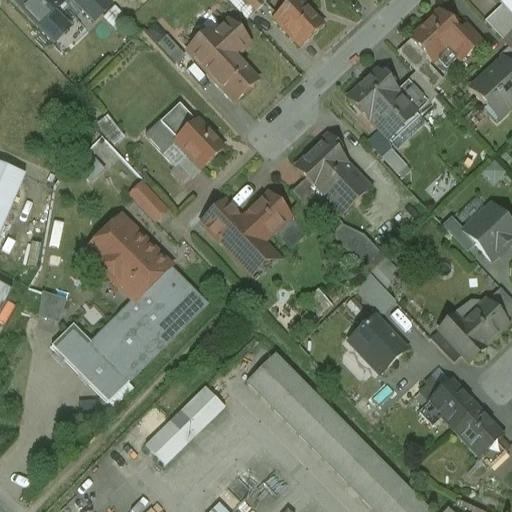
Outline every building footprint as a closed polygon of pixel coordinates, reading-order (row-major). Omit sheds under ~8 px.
[(9,0),(9,1),(38,32),(66,4),(61,0),(9,0)] [(102,15),(87,0),(69,0),(68,1),(92,25),(102,15)] [(264,5),(259,0),(239,0),(254,15),(264,5)] [(300,4),(296,0),(295,0),(289,6),(273,22),(300,50),(323,28),(300,4)] [(511,33),(511,18),(502,7),(484,24),(502,43),(511,33)] [(465,30),(458,37),(438,15),(410,42),(432,65),(447,51),(459,64),(479,45),(465,30)] [(227,24),(190,58),(207,77),(231,55),(232,56),(246,43),(227,24)] [(511,53),(508,49),(498,59),(501,63),(502,62),(511,72),(511,53)] [(231,55),(207,77),(234,105),(257,83),(232,56),(231,55)] [(511,72),(502,62),(501,63),(470,92),(486,109),(494,101),(506,114),(511,108),(511,72)] [(394,94),(376,74),(347,101),(387,143),(401,131),(395,125),(409,113),(410,111),(394,94)] [(437,98),(415,75),(394,94),(410,111),(409,113),(415,119),(437,98)] [(470,105),(454,88),(439,101),(455,119),(470,105)] [(196,124),(179,106),(145,138),(163,157),(175,146),(186,158),(200,173),(223,151),(197,123),(196,124)] [(406,178),(414,169),(379,137),(371,145),(406,178)] [(323,145),(296,171),(306,182),(340,219),(352,208),(342,198),(359,182),(335,157),(340,153),(326,138),(321,143),(323,145)] [(369,173),(381,162),(359,138),(347,149),(369,173)] [(200,173),(186,158),(177,167),(191,181),(200,173)] [(0,237),(25,180),(0,168),(0,237)] [(340,219),(306,182),(291,195),(300,204),(318,224),(331,238),(342,228),(337,222),(340,219)] [(166,214),(141,188),(131,198),(155,224),(166,214)] [(286,218),(267,198),(241,223),(240,224),(261,247),(262,246),(288,221),(289,220),(286,218)] [(318,224),(300,204),(286,218),(289,220),(288,221),(304,238),(318,224)] [(224,205),(201,227),(211,237),(232,217),(224,208),(226,206),(224,205)] [(261,247),(240,224),(241,223),(226,206),(224,208),(232,217),(211,237),(220,246),(221,245),(226,251),(225,252),(245,273),(268,251),(262,246),(261,247)] [(511,242),(511,231),(491,209),(463,235),(490,264),(511,242)] [(132,302),(167,269),(123,221),(87,255),(132,302)] [(451,221),(442,229),(451,239),(460,231),(451,221)] [(363,239),(342,228),(331,238),(369,278),(385,262),(363,239)] [(205,307),(167,269),(132,302),(91,343),(129,383),(205,307)] [(384,317),(399,304),(374,275),(359,288),(384,317)] [(0,316),(11,297),(0,290),(0,316)] [(511,300),(499,292),(493,302),(511,314),(511,300)] [(45,295),(40,321),(64,325),(68,299),(45,295)] [(485,305),(460,328),(453,320),(437,334),(438,335),(461,359),(465,364),(477,353),(478,354),(480,352),(482,355),(483,353),(481,351),(506,328),(485,305)] [(375,317),(347,346),(389,386),(416,357),(375,317)] [(129,383),(91,343),(72,325),(49,348),(106,407),(129,383)] [(461,359),(438,335),(430,343),(453,367),(461,359)] [(426,511),(275,358),(246,386),(370,511),(426,511)] [(450,384),(427,406),(453,433),(476,412),(450,384)] [(209,387),(148,446),(168,467),(229,409),(209,387)] [(476,412),(453,433),(479,461),(501,440),(476,412)]
